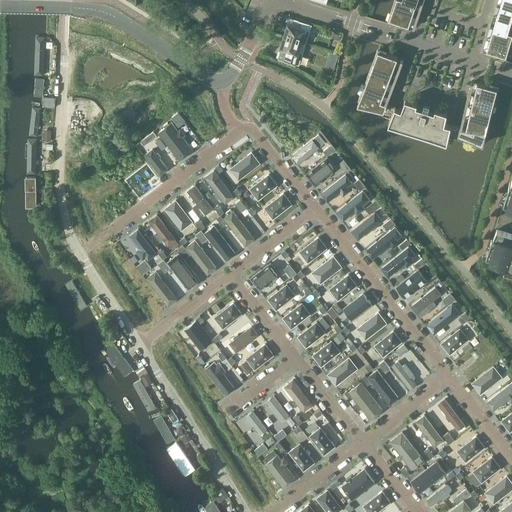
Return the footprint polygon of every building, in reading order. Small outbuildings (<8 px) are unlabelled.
[(395,0),(394,7),(419,15),(423,4),(409,0),(395,0)] [(491,14),(511,20),(511,7),(495,2),(491,14)] [(415,27),(419,15),(394,7),(390,18),(415,27)] [(488,25),(511,32),(511,20),(491,14),(488,25)] [(288,24),(284,36),(306,43),(312,24),(299,20),(297,27),(289,24),(288,24)] [(484,36),(510,43),(511,36),(511,32),(488,25),(484,36)] [(45,33),(34,32),(33,75),(43,76),(45,33)] [(306,43),(284,36),(280,48),(281,48),(290,51),(288,57),(300,61),(306,43)] [(507,55),(510,43),(484,36),(481,47),(507,55)] [(375,61),(400,70),(404,59),(379,50),(375,61)] [(330,52),(328,58),(329,58),(336,60),(337,60),(339,54),(330,52)] [(371,72),(378,75),(395,81),(400,70),(375,61),(371,72)] [(395,81),(378,75),(371,72),(366,82),(391,92),(395,81)] [(30,99),(42,100),(43,79),(32,78),(30,99)] [(472,80),(469,92),(495,99),(498,87),(472,80)] [(387,102),(391,92),(366,82),(362,93),(381,101),(381,100),(387,103),(387,102)] [(466,103),(492,110),(495,99),(469,92),(466,103)] [(381,101),(362,93),(358,104),(369,107),(368,112),(390,120),(396,106),(387,102),(387,103),(381,100),(381,101)] [(56,97),(54,97),(44,96),(43,106),(54,107),(55,107),(56,97)] [(400,126),(406,128),(407,128),(418,102),(406,98),(402,108),(396,106),(390,120),(401,123),(400,126)] [(425,100),(423,107),(419,119),(425,121),(431,102),(425,100)] [(463,115),(489,121),(492,110),(466,103),(463,115)] [(26,135),(38,136),(41,106),(28,105),(26,135)] [(448,138),(452,123),(445,122),(448,111),(436,108),(429,135),(448,141),(448,138)] [(178,112),(172,117),(177,123),(183,118),(178,112)] [(466,127),(486,132),(489,121),(463,115),(460,125),(461,126),(467,127),(466,127)] [(179,160),(192,150),(170,122),(158,132),(179,160)] [(461,126),(460,125),(452,123),(448,138),(471,145),(472,139),(483,144),(486,132),(466,127),(467,127),(461,126)] [(331,143),(321,130),(319,131),(330,145),(331,143)] [(153,131),(144,139),(147,143),(156,135),(153,131)] [(22,171),(36,172),(39,136),(25,135),(22,171)] [(321,140),(317,135),(313,139),(316,144),(321,140)] [(320,150),(311,139),(292,155),(301,166),(320,150)] [(327,155),(335,149),(332,144),(324,150),(327,155)] [(152,148),(143,154),(160,175),(168,169),(152,148)] [(221,171),(230,182),(259,160),(250,149),(221,171)] [(337,170),(328,159),(308,175),(317,186),(337,170)] [(350,168),(344,160),(339,163),(345,172),(350,168)] [(220,206),(232,197),(210,168),(198,177),(220,206)] [(23,209),(37,209),(36,173),(22,173),(23,209)] [(94,175),(89,179),(94,185),(99,181),(101,179),(97,173),(96,174),(97,174),(95,176),(94,175)] [(277,185),(268,174),(242,195),(250,206),(277,185)] [(330,204),(352,186),(344,175),(322,193),(330,204)] [(511,175),(511,180),(504,199),(504,200),(493,237),(486,257),(511,289),(511,175)] [(365,186),(359,178),(354,182),(361,190),(365,186)] [(205,215),(213,208),(193,183),(185,189),(205,215)] [(372,202),(364,191),(337,212),(345,223),(372,202)] [(292,204),(283,193),(256,214),(265,225),(292,204)] [(180,236),(192,227),(170,199),(158,208),(180,236)] [(246,207),(240,199),(235,203),(241,211),(246,207)] [(373,211),(380,205),(377,201),(369,207),(373,211)] [(224,212),(218,204),(214,207),(220,215),(224,212)] [(233,210),(223,218),(226,222),(245,246),(255,238),(233,210)] [(387,221),(378,210),(352,231),(360,242),(387,221)] [(167,248),(177,240),(155,212),(145,219),(167,248)] [(223,218),(220,215),(216,218),(222,225),(226,222),(223,218)] [(205,227),(199,219),(195,222),(201,230),(205,227)] [(395,224),(391,219),(384,225),(387,230),(395,224)] [(213,226),(203,233),(207,238),(225,261),(235,254),(213,226)] [(402,239),(394,228),(367,249),(375,260),(402,239)] [(141,267),(152,258),(130,230),(119,239),(141,267)] [(203,233),(201,231),(197,234),(203,242),(207,238),(203,233)] [(327,247),(318,236),(299,252),(308,263),(327,247)] [(403,249),(410,243),(406,238),(399,244),(403,249)] [(195,240),(185,247),(207,275),(217,268),(195,240)] [(190,254),(183,245),(179,249),(185,257),(190,254)] [(417,258),(409,247),(382,268),(390,279),(417,258)] [(167,256),(161,248),(157,251),(163,259),(167,256)] [(178,254),(167,262),(188,289),(199,283),(178,254)] [(342,266),(333,255),(312,272),(321,283),(342,266)] [(417,268),(425,262),(422,258),(414,264),(417,268)] [(170,267),(164,260),(158,264),(164,272),(170,267)] [(143,273),(151,267),(147,263),(139,269),(143,273)] [(277,275),(269,264),(253,277),(262,288),(277,275)] [(284,269),(291,277),(297,273),(290,264),(284,269)] [(432,277),(423,266),(397,287),(405,298),(432,277)] [(156,271),(144,280),(166,308),(178,299),(156,271)] [(357,285),(348,274),(327,290),(336,301),(357,285)] [(432,287),(440,280),(436,275),(428,282),(432,287)] [(296,295),(287,284),(269,297),(278,308),(296,295)] [(312,292),(308,286),(304,289),(309,294),(312,292)] [(441,294),(435,287),(412,306),(420,317),(436,305),(433,301),(441,294)] [(371,304),(363,293),(342,309),(350,320),(371,304)] [(454,298),(450,293),(443,299),(447,304),(454,298)] [(310,313),(302,302),(284,316),(292,327),(310,313)] [(212,318),(221,330),(242,315),(233,303),(212,318)] [(462,314),(454,303),(427,324),(435,335),(462,314)] [(327,310),(323,305),(319,308),(323,313),(327,310)] [(338,314),(332,306),(327,310),(334,318),(338,314)] [(386,322),(378,311),(355,329),(364,340),(386,322)] [(462,324),(470,318),(466,313),(459,319),(462,324)] [(206,357),(217,348),(195,320),(184,329),(206,357)] [(325,332),(317,321),(298,335),(307,346),(325,332)] [(477,333),(468,322),(442,343),(450,354),(477,333)] [(228,341),(237,352),(259,336),(250,324),(228,341)] [(402,343),(394,332),(367,353),(376,364),(402,343)] [(485,337),(481,332),(477,335),(482,340),(485,337)] [(215,343),(223,337),(220,333),(212,339),(215,343)] [(337,344),(345,338),(341,333),(333,339),(337,344)] [(340,351),(331,340),(313,354),(322,365),(340,351)] [(126,378),(134,372),(112,342),(103,348),(126,378)] [(245,359),(254,370),(274,355),(265,343),(245,359)] [(408,349),(404,344),(396,350),(400,355),(408,349)] [(365,350),(361,345),(357,348),(361,353),(365,350)] [(227,358),(221,350),(217,353),(223,361),(227,358)] [(356,352),(351,356),(357,364),(362,360),(356,352)] [(205,362),(199,354),(195,357),(201,365),(205,362)] [(357,368),(349,357),(328,373),(336,384),(357,368)] [(402,357),(391,365),(409,389),(420,380),(402,357)] [(390,368),(384,360),(379,363),(385,371),(390,368)] [(508,373),(499,362),(472,382),(481,393),(508,373)] [(145,367),(137,372),(140,377),(148,371),(145,367)] [(213,367),(201,376),(223,404),(235,395),(213,367)] [(380,368),(369,377),(390,403),(401,395),(380,368)] [(365,374),(361,377),(367,385),(371,382),(365,374)] [(303,415),(315,406),(293,378),(282,387),(303,415)] [(148,412),(156,407),(141,379),(132,384),(148,412)] [(511,399),(511,382),(487,401),(496,412),(511,399)] [(359,385),(349,394),(350,396),(368,420),(379,411),(359,385)] [(289,415),(274,396),(264,405),(278,423),(289,415)] [(456,433),(467,424),(446,398),(435,406),(456,433)] [(168,418),(175,413),(172,408),(165,413),(168,418)] [(256,442),(268,433),(251,409),(240,418),(256,442)] [(511,430),(511,412),(502,420),(510,431),(511,430)] [(435,450),(446,441),(424,413),(413,422),(435,450)] [(303,422),(297,414),(293,417),(299,425),(303,422)] [(167,445),(177,439),(163,415),(153,420),(167,445)] [(293,420),(291,417),(287,420),(291,426),(295,423),(293,420)] [(337,445),(316,418),(303,428),(324,455),(337,445)] [(415,465),(426,456),(405,429),(394,438),(415,465)] [(286,434),(283,430),(275,436),(278,441),(286,434)] [(454,440),(448,432),(443,436),(449,444),(454,440)] [(316,461),(295,434),(283,444),(304,471),(316,461)] [(484,447),(476,436),(456,450),(465,462),(484,447)] [(190,479),(199,473),(177,440),(168,446),(190,479)] [(285,449),(279,441),(275,444),(281,452),(285,449)] [(259,454),(267,448),(264,444),(256,450),(259,454)] [(430,458),(434,455),(428,448),(424,451),(430,458)] [(439,452),(443,457),(447,454),(442,448),(439,452)] [(296,477),(275,450),(262,460),(283,487),(296,477)] [(499,468),(491,457),(473,470),(482,481),(499,468)] [(419,492),(446,471),(438,460),(411,481),(419,492)] [(406,477),(410,474),(404,466),(400,469),(406,477)] [(347,502),(374,482),(364,469),(337,490),(347,502)] [(448,480),(455,474),(453,470),(445,476),(448,480)] [(456,474),(460,479),(464,476),(460,471),(456,474)] [(205,499),(213,494),(199,473),(192,478),(205,499)] [(511,488),(511,484),(505,476),(485,492),(494,503),(511,488)] [(482,482),(478,477),(473,481),(477,485),(482,482)] [(434,510),(461,490),(452,479),(426,499),(434,510)] [(333,489),(340,483),(337,480),(334,483),(330,486),(333,489)] [(346,511),(329,489),(316,499),(326,511),(346,511)] [(354,511),(376,511),(390,502),(380,489),(353,510),(354,511)] [(469,494),(466,489),(457,496),(460,501),(469,494)] [(471,493),(475,498),(479,495),(474,490),(471,493)] [(230,497),(227,493),(217,500),(219,503),(220,502),(221,502),(226,499),(226,500),(230,497)] [(471,511),(475,509),(467,498),(448,511),(471,511)] [(208,511),(223,511),(216,500),(205,507),(208,511)] [(511,511),(511,501),(498,511),(511,511)]
